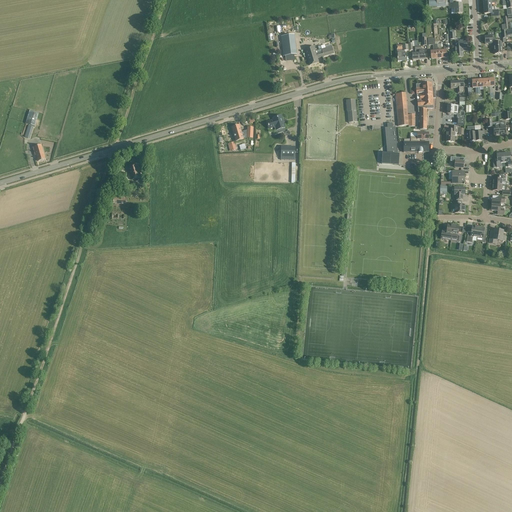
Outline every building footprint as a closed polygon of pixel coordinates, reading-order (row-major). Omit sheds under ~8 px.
[(455,0),(448,0),(449,6),(449,9),(451,9),(451,14),(455,14),(462,14),(462,5),(461,5),(456,5),(455,0)] [(491,7),(484,7),(484,14),(491,14),(491,17),(498,17),(498,10),(495,11),(495,7),(491,7)] [(275,21),(269,22),(272,41),(276,41),(277,47),(281,46),(279,31),(277,31),(275,21)] [(282,40),(284,62),(294,61),(294,55),(297,55),(295,44),(293,44),(292,35),(283,37),(283,40),(282,40)] [(484,42),(485,43),(485,44),(494,44),(493,43),(495,43),(495,35),(484,36),(485,40),(484,41),(484,42)] [(434,39),(428,39),(429,46),(433,46),(433,51),(431,51),(431,59),(436,59),(436,45),(435,45),(434,39)] [(455,48),(456,57),(456,58),(463,57),(463,49),(467,48),(466,42),(463,42),(462,41),(455,41),(455,48)] [(493,43),(494,44),(494,54),(502,54),(501,42),(495,43),(493,43)] [(321,50),(323,57),(334,54),(332,46),(331,45),(325,46),(325,45),(321,46),(322,50),(321,50)] [(398,62),(406,61),(405,51),(408,50),(407,45),(402,45),(402,50),(397,50),(397,54),(398,62)] [(314,47),(305,49),(310,66),(319,63),(318,58),(323,57),(321,50),(316,51),(314,47)] [(454,82),(450,82),(451,89),(457,88),(458,94),(461,93),(462,93),(462,87),(464,87),(464,81),(454,82)] [(420,113),(420,130),(426,130),(427,109),(434,109),(433,109),(433,99),(436,99),(435,88),(432,88),(432,83),(416,84),(416,88),(416,94),(420,94),(420,99),(417,99),(418,113),(420,113)] [(406,94),(396,95),(398,127),(409,126),(408,115),(406,94)] [(357,122),(355,100),(346,100),(347,112),(348,112),(349,123),(357,122)] [(447,111),(447,113),(448,114),(452,114),(458,115),(458,106),(448,106),(448,111),(447,111)] [(28,125),(25,137),(29,138),(33,127),(34,128),(34,127),(35,127),(39,115),(38,115),(39,113),(30,110),(29,112),(25,124),(28,125)] [(277,130),(285,128),(281,116),(273,118),(277,130)] [(382,154),(382,164),(395,165),(399,165),(399,155),(398,155),(395,127),(393,127),(392,124),(387,124),(387,128),(385,128),(385,129),(387,154),(382,154)] [(239,125),(232,127),(236,142),(243,140),(245,139),(243,132),(241,132),(239,125)] [(444,126),(444,129),(447,130),(446,142),(454,142),(455,136),(457,136),(457,133),(458,133),(458,127),(450,127),(444,126)] [(475,131),(476,142),(482,141),(481,136),(484,136),(484,130),(481,130),(475,131)] [(475,131),(466,131),(467,141),(470,141),(470,142),(476,142),(475,131)] [(418,137),(411,137),(411,142),(420,142),(420,139),(429,139),(429,133),(418,133),(418,137)] [(429,142),(420,142),(411,142),(403,142),(403,153),(429,153),(429,142)] [(38,162),(45,160),(41,146),(33,148),(35,156),(36,155),(38,162)] [(280,160),(295,161),(295,147),(281,146),(280,160)] [(497,160),(493,160),(494,168),(497,168),(497,169),(498,169),(500,169),(501,168),(501,167),(501,164),(504,163),(503,154),(496,155),(497,160)] [(510,154),(503,154),(504,163),(508,163),(508,167),(511,166),(511,158),(511,159),(510,154)] [(450,162),(455,162),(455,168),(463,168),(464,162),(465,162),(465,158),(451,157),(450,162)] [(299,168),(295,168),(295,163),(291,163),(291,183),(295,183),(295,179),(299,179),(299,168)] [(128,167),(132,180),(141,177),(137,164),(128,167)] [(465,171),(452,171),(452,184),(464,184),(465,184),(465,183),(465,171)] [(493,185),(506,186),(507,182),(505,182),(506,177),(500,177),(496,176),(496,179),(493,179),(493,185)] [(493,185),(492,191),(501,191),(503,192),(502,195),(510,195),(511,191),(506,191),(507,186),(506,186),(493,185)] [(462,195),(465,195),(465,188),(454,188),(454,195),(456,195),(456,200),(462,200),(462,195)] [(492,205),(500,206),(500,203),(504,203),(504,198),(498,197),(498,200),(492,200),(492,205)] [(465,213),(465,205),(461,205),(461,201),(454,201),(454,206),(455,206),(455,213),(465,213)] [(500,209),(500,206),(492,205),(491,211),(498,211),(497,214),(503,215),(504,209),(500,209)] [(442,231),(441,239),(451,241),(452,238),(452,236),(454,225),(450,225),(450,226),(447,225),(446,232),(442,231)] [(452,238),(451,241),(456,242),(459,242),(461,235),(458,234),(459,227),(456,227),(456,226),(454,225),(452,236),(452,238)] [(466,242),(472,243),(472,241),(476,242),(478,228),(477,227),(476,227),(475,227),(472,227),(471,234),(468,233),(466,242)] [(478,228),(476,242),(482,243),(485,243),(486,236),(483,235),(485,229),(481,228),(479,227),(479,228),(478,228)] [(498,240),(502,241),(505,241),(506,236),(503,235),(503,231),(498,230),(495,230),(494,231),(491,231),(489,244),(496,245),(497,240),(498,241),(498,240)]
